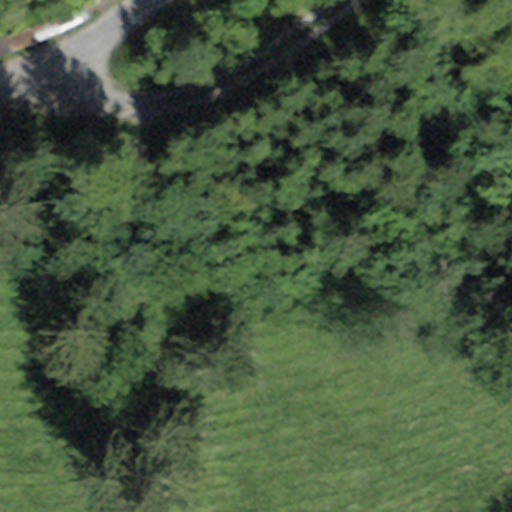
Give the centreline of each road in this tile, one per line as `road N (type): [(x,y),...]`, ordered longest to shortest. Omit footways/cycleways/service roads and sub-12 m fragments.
road 1 (track): [(4,109),(144,113),(227,83),(345,0)]
road 2 (track): [(4,109),(156,0)]
